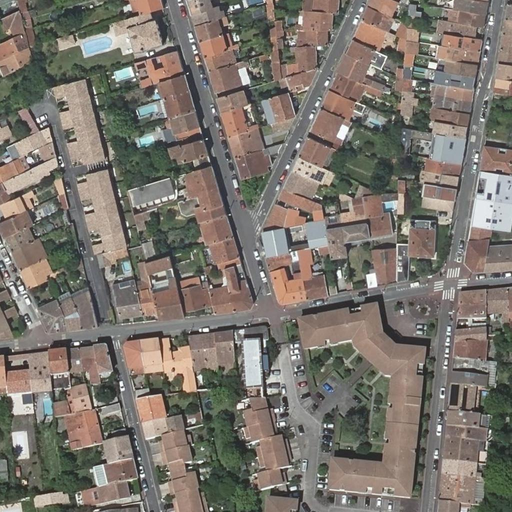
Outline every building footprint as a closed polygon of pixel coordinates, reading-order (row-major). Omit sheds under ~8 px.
[(18,0),(20,8),(21,12),(22,11),(26,10),(23,0),(18,0)] [(132,0),(137,15),(142,13),(138,0),(132,0)] [(153,10),(165,6),(162,0),(138,0),(142,13),(153,10)] [(187,0),(192,14),(213,8),(210,0),(187,0)] [(315,0),(315,11),(334,12),(339,12),(339,0),(315,0)] [(396,0),(371,0),(370,5),(385,12),(391,15),(392,16),(399,1),(396,0)] [(487,14),(489,1),(482,0),(446,0),(445,7),(460,10),(462,10),(487,14)] [(385,12),(370,5),(363,19),(389,31),(393,22),(388,20),(383,18),(385,12)] [(213,8),(192,14),(195,26),(227,17),(225,10),(221,11),(219,6),(213,8)] [(20,8),(0,18),(6,30),(11,28),(15,36),(26,31),(21,12),(20,8)] [(26,28),(27,28),(31,27),(27,10),(26,10),(22,11),(26,28)] [(115,22),(115,23),(119,34),(130,31),(137,52),(166,42),(158,18),(155,18),(153,10),(142,13),(137,15),(121,19),(121,20),(115,22)] [(306,30),(327,29),(333,29),(334,12),(315,11),(307,10),(306,30)] [(485,27),(487,14),(462,10),(460,22),(477,25),(485,27)] [(422,16),(409,14),(408,23),(408,26),(414,27),(415,19),(422,20),(422,16)] [(195,26),(201,41),(224,34),(221,25),(229,23),(228,16),(227,17),(195,26)] [(511,18),(506,18),(503,32),(511,33),(511,18)] [(389,31),(363,19),(354,39),(376,49),(378,51),(386,35),(395,39),(397,35),(389,31)] [(477,25),(460,22),(442,19),(441,32),(446,33),(455,34),(475,38),(477,25)] [(408,26),(408,23),(403,21),(397,35),(401,37),(407,40),(408,26)] [(420,29),(414,27),(408,26),(407,40),(419,42),(420,29)] [(32,45),(34,45),(37,44),(32,27),(31,27),(27,28),(32,45)] [(298,47),(316,45),(327,44),(327,29),(306,30),(303,30),(303,40),(297,41),(298,47)] [(0,56),(2,60),(30,46),(26,31),(15,36),(0,43),(0,51),(1,53),(0,53),(0,56)] [(511,33),(503,32),(501,47),(511,48),(511,33)] [(74,33),(65,36),(67,45),(76,43),(74,33)] [(201,41),(205,57),(239,46),(238,43),(232,45),(229,33),(224,34),(201,41)] [(455,34),(446,33),(444,46),(453,47),(455,34)] [(481,51),(483,39),(475,38),(455,34),(453,47),(481,51)] [(65,36),(59,37),(62,47),(67,45),(65,36)] [(376,49),(354,39),(347,53),(370,64),(376,49)] [(420,54),(421,42),(419,42),(407,40),(407,50),(406,52),(420,54)] [(298,51),(299,73),(317,67),(316,45),(298,47),(292,48),(292,51),(298,51)] [(0,68),(4,76),(34,61),(30,46),(2,60),(5,65),(0,68)] [(205,57),(209,71),(237,63),(234,52),(240,49),(239,46),(205,57)] [(479,64),(481,51),(453,47),(452,53),(443,52),(442,58),(479,64)] [(511,48),(501,47),(499,62),(511,63),(511,48)] [(272,51),(276,80),(282,78),(281,65),(279,49),(274,51),(272,51)] [(378,51),(376,49),(370,64),(371,64),(376,66),(382,52),(378,51)] [(178,50),(136,62),(138,68),(149,65),(152,77),(141,80),(143,86),(161,81),(185,74),(178,50)] [(370,64),(347,53),(339,71),(383,92),(385,87),(365,77),(371,64),(370,64)] [(477,76),(479,64),(442,58),(441,63),(447,64),(453,65),(452,73),(477,76)] [(209,71),(216,92),(243,83),(239,70),(250,66),(248,59),(237,63),(209,71)] [(511,63),(499,62),(496,77),(511,79),(511,63)] [(282,78),(286,76),(289,75),(287,63),(281,65),(282,78)] [(289,91),(290,96),(297,94),(296,89),(310,85),(319,66),(317,67),(299,73),(289,75),(286,76),(290,91),(289,91)] [(400,66),(395,76),(398,77),(404,80),(404,77),(405,69),(400,66)] [(446,72),(436,70),(435,74),(438,75),(436,83),(438,83),(474,89),(477,76),(452,73),(446,72)] [(383,92),(339,71),(330,89),(355,101),(356,101),(359,96),(352,92),(355,85),(362,88),(380,97),(382,94),(383,92)] [(161,81),(167,98),(190,91),(185,74),(161,81)] [(88,76),(53,86),(56,97),(68,94),(72,96),(75,106),(72,108),(60,111),(64,129),(76,126),(80,127),(83,136),(80,139),(67,142),(71,159),(84,156),(87,159),(88,163),(106,159),(104,152),(107,151),(103,136),(100,136),(97,119),(99,119),(96,106),(93,106),(89,88),(91,88),(88,76)] [(411,78),(404,77),(404,80),(403,89),(412,90),(413,79),(411,78)] [(511,79),(496,77),(494,91),(511,93),(511,79)] [(474,89),(438,83),(436,94),(472,100),(474,89)] [(359,96),(362,88),(355,85),(352,92),(359,96)] [(355,101),(330,89),(322,107),(350,120),(353,114),(350,112),(355,101)] [(403,91),(402,98),(402,101),(416,104),(418,104),(418,98),(414,97),(415,91),(412,90),(403,89),(403,91)] [(218,98),(222,112),(242,106),(250,103),(249,99),(247,98),(246,97),(244,97),(242,90),(218,98)] [(190,91),(167,98),(172,117),(196,110),(190,91)] [(279,121),(296,116),(290,96),(289,91),(271,97),(279,121)] [(436,94),(433,106),(471,113),(472,100),(436,94)] [(416,104),(402,101),(400,114),(406,115),(414,116),(416,104)] [(222,112),(229,136),(258,127),(259,127),(258,123),(248,126),(242,106),(222,112)] [(471,113),(433,106),(431,119),(436,120),(444,121),(468,125),(471,113)] [(350,120),(322,107),(311,130),(339,143),(341,144),(344,139),(336,134),(342,123),(350,127),(352,121),(350,120)] [(26,122),(35,118),(30,109),(20,114),(26,122)] [(196,110),(172,117),(173,119),(169,120),(167,122),(169,126),(171,127),(175,126),(179,139),(187,136),(202,132),(196,110)] [(275,132),(291,127),(296,116),(279,121),(272,123),(275,132)] [(0,119),(0,142),(14,135),(5,117),(0,119)] [(444,121),(436,120),(435,127),(443,129),(444,121)] [(435,127),(434,133),(435,133),(439,133),(466,138),(468,125),(444,121),(443,129),(435,127)] [(344,139),(350,127),(342,123),(336,134),(344,139)] [(24,139),(29,150),(49,140),(46,136),(52,133),(50,127),(24,139)] [(229,136),(235,157),(264,148),(258,127),(229,136)] [(406,128),(400,127),(400,152),(411,154),(411,136),(421,137),(420,135),(434,138),(435,133),(434,133),(406,128)] [(339,143),(311,130),(300,155),(324,166),(327,168),(329,164),(324,162),(330,150),(335,152),(339,143)] [(189,142),(181,145),(171,148),(173,156),(178,154),(180,163),(187,161),(194,158),(198,169),(213,165),(202,132),(187,136),(189,142)] [(425,153),(425,157),(431,158),(462,163),(466,138),(439,133),(437,148),(430,147),(430,153),(425,153)] [(187,136),(179,139),(181,145),(189,142),(187,136)] [(24,139),(20,141),(25,152),(29,150),(24,139)] [(50,143),(42,147),(49,161),(57,156),(54,141),(50,143)] [(270,154),(279,151),(284,142),(264,148),(235,157),(242,179),(268,170),(267,166),(272,164),(270,154)] [(511,148),(485,144),(483,157),(511,161),(511,148)] [(329,164),(335,152),(330,150),(324,162),(329,164)] [(324,166),(300,155),(293,169),(315,180),(317,181),(324,166)] [(47,171),(59,165),(57,156),(49,161),(43,163),(47,171)] [(0,183),(26,171),(20,157),(0,166),(0,183)] [(511,161),(483,157),(481,169),(511,173),(511,161)] [(432,170),(460,175),(462,163),(431,158),(429,170),(432,170)] [(35,167),(40,178),(49,174),(47,171),(43,163),(35,167)] [(213,165),(198,169),(187,172),(188,176),(191,183),(188,184),(189,186),(216,177),(213,165)] [(0,183),(0,205),(1,205),(11,200),(7,193),(40,178),(35,167),(26,171),(0,183)] [(112,167),(88,173),(90,182),(78,185),(82,201),(94,197),(98,212),(85,215),(89,231),(102,228),(105,242),(93,245),(95,255),(98,254),(126,247),(131,246),(112,167)] [(315,180),(293,169),(284,188),(313,202),(314,197),(322,183),(317,181),(315,180)] [(511,173),(481,169),(476,197),(511,202),(511,173)] [(427,183),(458,187),(460,175),(432,170),(431,179),(428,179),(427,183)] [(171,177),(129,190),(134,206),(176,193),(171,177)] [(193,197),(220,188),(216,177),(189,186),(193,197)] [(408,180),(399,178),(399,192),(407,193),(408,180)] [(369,188),(355,181),(347,197),(354,200),(363,198),(369,188)] [(431,196),(456,201),(458,187),(427,183),(425,182),(424,185),(427,186),(426,195),(431,196)] [(186,199),(193,197),(189,186),(183,188),(185,195),(186,199)] [(11,200),(1,205),(8,219),(26,211),(33,208),(32,204),(32,197),(39,194),(37,188),(11,200)] [(228,214),(220,188),(193,197),(186,199),(179,201),(183,212),(188,215),(195,213),(199,215),(201,222),(228,214)] [(313,202),(284,188),(280,197),(312,211),(314,213),(316,215),(316,220),(324,219),(323,213),(322,206),(313,202)] [(59,195),(63,211),(67,209),(70,208),(69,204),(66,192),(59,195)] [(363,198),(370,237),(394,233),(391,212),(378,215),(375,202),(399,198),(399,192),(387,193),(363,198)] [(399,198),(399,204),(399,213),(405,213),(407,193),(399,192),(399,198)] [(347,197),(341,193),(337,203),(338,203),(354,200),(347,197)] [(430,206),(454,210),(456,201),(431,196),(426,195),(424,195),(424,205),(430,206)] [(511,202),(476,197),(472,224),(493,227),(510,229),(511,215),(511,202)] [(345,242),(370,237),(363,198),(354,200),(356,213),(344,215),(342,210),(339,210),(345,242)] [(286,226),(307,222),(306,217),(295,218),(298,212),(289,208),(288,209),(277,204),(265,230),(286,226)] [(135,215),(138,227),(149,224),(148,218),(152,217),(150,210),(148,211),(135,215)] [(331,257),(348,254),(346,244),(345,242),(339,210),(323,213),(324,219),(329,243),(330,251),(331,257)] [(8,219),(0,223),(0,225),(5,238),(33,225),(26,211),(8,219)] [(201,222),(208,244),(234,236),(228,214),(201,222)] [(307,222),(311,247),(319,246),(329,243),(324,219),(316,220),(307,222)] [(398,282),(409,280),(410,255),(434,256),(436,220),(411,219),(410,243),(398,243),(398,247),(398,282)] [(33,225),(5,238),(12,251),(35,240),(31,230),(37,227),(36,223),(33,225)] [(474,271),(511,269),(511,243),(490,246),(493,227),(472,224),(465,262),(474,271)] [(291,251),(294,250),(290,231),(287,232),(286,226),(265,230),(269,255),(291,251)] [(226,267),(242,263),(234,236),(208,244),(210,251),(214,251),(217,262),(219,262),(221,269),(226,267)] [(12,251),(20,270),(46,258),(47,257),(45,253),(45,252),(39,238),(35,240),(12,251)] [(154,243),(143,246),(145,255),(156,253),(154,243)] [(321,253),(330,251),(329,243),(319,246),(321,253)] [(98,254),(101,267),(111,264),(110,259),(128,254),(126,247),(98,254)] [(308,299),(328,295),(324,276),(322,275),(322,273),(319,273),(319,272),(310,273),(308,263),(313,262),(310,247),(298,249),(300,259),(302,271),(304,279),(308,299)] [(379,285),(398,282),(398,247),(372,249),(376,272),(379,285)] [(189,249),(176,251),(177,261),(190,259),(189,249)] [(270,268),(292,262),(294,261),(291,251),(269,255),(266,256),(270,268)] [(161,320),(184,317),(171,254),(146,261),(149,272),(165,268),(168,278),(152,282),(159,312),(161,320)] [(20,270),(29,288),(49,279),(47,274),(52,272),(46,258),(20,270)] [(82,258),(59,269),(61,274),(84,264),(82,258)] [(203,260),(206,273),(214,271),(211,258),(203,260)] [(143,314),(159,312),(152,282),(149,272),(146,261),(146,260),(138,262),(143,278),(144,282),(136,284),(143,314)] [(230,286),(236,310),(252,308),(255,303),(247,279),(238,281),(235,273),(245,271),(242,263),(226,267),(227,274),(230,286)] [(284,303),(292,302),(289,281),(287,268),(270,271),(280,301),(284,303)] [(47,274),(49,279),(61,274),(59,269),(52,272),(47,274)] [(292,302),(308,299),(304,279),(302,271),(295,272),(296,279),(289,281),(292,302)] [(370,287),(379,285),(376,272),(367,274),(370,287)] [(186,310),(213,304),(210,289),(209,287),(201,289),(199,277),(179,282),(186,310)] [(121,317),(143,314),(136,284),(135,280),(135,279),(131,280),(132,285),(120,289),(118,283),(113,285),(121,317)] [(331,294),(338,293),(336,279),(329,281),(331,294)] [(131,280),(118,283),(120,289),(132,285),(131,280)] [(215,314),(236,310),(230,286),(210,289),(213,304),(215,314)] [(73,299),(90,291),(89,287),(71,295),(73,299)] [(509,289),(487,291),(487,315),(504,315),(504,326),(511,325),(511,323),(509,289)] [(0,302),(10,298),(6,290),(0,292),(0,302)] [(87,328),(99,327),(90,291),(73,299),(87,328)] [(487,291),(464,294),(461,298),(458,320),(473,320),(474,325),(487,325),(487,315),(487,291)] [(58,300),(60,304),(73,299),(71,295),(58,300)] [(72,330),(87,328),(73,299),(60,304),(72,330)] [(49,332),(72,330),(60,304),(58,300),(38,309),(49,332)] [(5,321),(18,314),(14,306),(1,312),(0,312),(0,333),(6,331),(2,322),(5,321)] [(318,317),(300,321),(305,350),(319,348),(318,344),(325,343),(330,342),(337,341),(338,345),(354,342),(355,347),(366,357),(385,337),(383,335),(378,307),(361,309),(363,315),(356,316),(351,317),(350,312),(326,316),(326,320),(318,321),(318,317)] [(488,343),(487,325),(474,325),(473,320),(473,332),(457,333),(456,344),(488,343)] [(270,326),(243,330),(244,343),(267,342),(272,341),(270,326)] [(0,336),(1,338),(13,336),(10,329),(6,331),(0,333),(0,336)] [(243,330),(233,332),(234,344),(244,343),(243,330)] [(233,332),(227,333),(228,354),(235,353),(234,344),(233,332)] [(227,333),(216,335),(218,365),(229,364),(228,354),(227,333)] [(216,335),(203,336),(208,371),(218,370),(218,365),(216,335)] [(203,336),(190,337),(191,348),(195,372),(208,371),(203,336)] [(395,347),(390,342),(385,337),(366,357),(371,362),(377,367),(395,347)] [(172,353),(170,339),(160,340),(165,373),(172,372),(173,374),(175,374),(176,377),(184,376),(186,394),(198,392),(195,372),(191,348),(183,349),(183,352),(172,353)] [(141,342),(146,374),(165,373),(160,340),(141,342)] [(125,348),(131,375),(146,374),(141,342),(129,343),(125,348)] [(267,342),(244,343),(245,353),(247,389),(264,389),(264,378),(269,378),(268,373),(270,373),(269,357),(267,357),(267,352),(268,352),(267,342)] [(488,343),(456,344),(455,358),(486,362),(488,343)] [(99,384),(113,382),(105,348),(103,346),(92,347),(99,384)] [(92,384),(99,384),(92,347),(77,349),(80,368),(89,367),(92,384)] [(417,444),(420,414),(417,414),(417,408),(421,408),(424,379),(418,379),(418,374),(419,366),(425,367),(426,351),(397,349),(395,347),(377,367),(387,377),(394,377),(392,398),(395,399),(395,406),(395,412),(394,419),(391,418),(389,434),(392,434),(392,442),(391,447),(390,454),(387,454),(386,467),(335,462),(331,491),(341,492),(341,488),(347,489),(346,492),(361,494),(361,490),(368,490),(374,491),(374,495),(384,496),(384,491),(390,491),(397,492),(396,497),(412,499),(413,484),(410,484),(411,477),(414,477),(417,449),(414,449),(414,443),(417,444)] [(80,368),(77,349),(65,350),(68,373),(71,372),(70,369),(80,368)] [(65,350),(48,353),(50,376),(50,381),(57,380),(57,384),(70,382),(68,373),(65,350)] [(48,353),(27,355),(29,375),(30,378),(35,378),(36,386),(44,385),(43,377),(50,376),(48,353)] [(29,375),(27,355),(4,358),(6,379),(21,377),(21,375),(29,375)] [(484,376),(488,377),(490,363),(486,362),(455,358),(453,373),(457,373),(484,376)] [(487,389),(488,377),(484,376),(457,373),(457,377),(453,376),(452,385),(475,387),(483,388),(487,389)] [(55,390),(64,388),(70,387),(70,382),(57,384),(57,380),(50,381),(51,390),(55,390)] [(67,414),(88,410),(83,385),(70,387),(64,388),(67,414)] [(472,415),(475,387),(452,385),(449,413),(472,415)] [(483,388),(475,387),(472,415),(479,416),(483,388)] [(54,416),(63,414),(67,414),(64,388),(55,390),(56,411),(53,412),(54,416)] [(150,390),(135,392),(138,401),(151,399),(150,393),(150,390)] [(150,393),(151,399),(162,397),(169,397),(168,390),(150,393)] [(151,399),(138,401),(143,425),(166,420),(162,397),(151,399)] [(268,410),(266,398),(252,400),(253,408),(246,410),(250,426),(246,428),(248,438),(253,437),(254,441),(262,440),(275,438),(274,434),(273,429),(277,428),(273,413),(269,414),(268,410)] [(106,413),(119,410),(117,402),(104,406),(106,413)] [(67,431),(96,425),(92,409),(88,410),(67,414),(63,414),(67,431)] [(479,416),(472,415),(449,413),(448,426),(479,430),(480,416),(479,416)] [(166,420),(143,425),(147,440),(163,436),(182,431),(181,427),(180,428),(177,418),(166,420)] [(71,449),(102,442),(105,441),(104,436),(98,437),(96,426),(96,425),(67,431),(68,436),(73,434),(75,440),(70,442),(71,449)] [(479,430),(448,426),(444,461),(484,465),(488,466),(489,453),(479,453),(479,462),(473,462),(475,444),(480,445),(480,442),(485,443),(486,440),(489,439),(492,436),(492,431),(479,430)] [(112,440),(126,437),(124,429),(111,432),(112,440)] [(182,431),(163,436),(164,439),(165,444),(162,445),(163,452),(189,446),(194,445),(191,434),(186,435),(185,430),(182,431)] [(275,438),(262,440),(263,445),(258,446),(260,457),(290,451),(288,443),(284,444),(283,440),(282,436),(275,438)] [(107,464),(131,459),(126,437),(112,440),(105,441),(102,442),(107,464)] [(490,443),(485,443),(480,442),(480,445),(479,453),(489,453),(490,443)] [(193,462),(189,446),(163,452),(162,452),(164,460),(169,459),(170,463),(174,482),(175,486),(171,487),(172,494),(177,493),(197,489),(199,488),(195,473),(188,474),(186,464),(193,462)] [(268,466),(269,471),(280,469),(289,467),(288,462),(287,458),(291,457),(290,451),(260,457),(262,467),(268,466)] [(126,481),(136,479),(131,459),(107,464),(95,467),(99,487),(126,481)] [(484,465),(444,461),(443,475),(483,479),(484,465)] [(256,480),(258,489),(288,482),(286,476),(282,477),(281,473),(280,469),(269,471),(260,473),(261,479),(256,480)] [(486,479),(483,479),(443,475),(440,502),(472,506),(487,507),(489,507),(490,503),(484,503),(474,503),(477,484),(486,485),(486,479)] [(129,497),(126,481),(99,487),(96,487),(97,492),(98,503),(129,497)] [(288,482),(258,489),(258,491),(280,486),(288,485),(288,482)] [(484,503),(486,485),(477,484),(474,503),(484,503)] [(290,493),(288,485),(280,486),(282,495),(290,493)] [(177,510),(207,503),(205,492),(198,493),(197,489),(177,493),(178,498),(178,501),(175,502),(177,510)] [(63,493),(35,497),(36,506),(69,502),(68,494),(63,495),(63,493)] [(295,511),(297,502),(270,500),(268,511),(295,511)] [(472,506),(440,502),(439,511),(460,511),(461,509),(471,511),(472,506)] [(209,511),(207,503),(177,510),(177,511),(209,511)]
